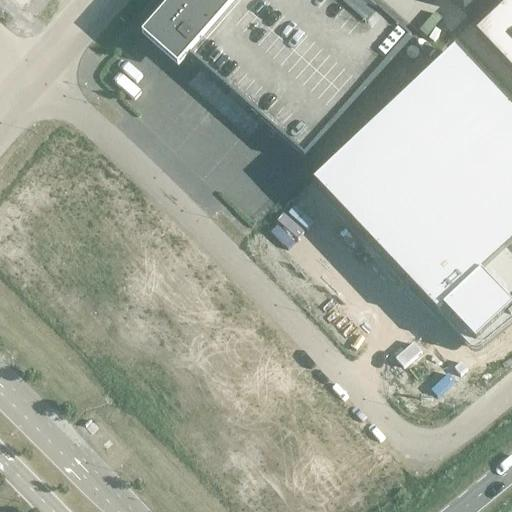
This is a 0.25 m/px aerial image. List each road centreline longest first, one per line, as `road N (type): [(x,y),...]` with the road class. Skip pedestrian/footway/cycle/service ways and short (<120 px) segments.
road 1 (unclassified): [(511,390),(462,430),(425,447),(400,436),(136,167),(45,87)]
road 2 (unknown): [(322,0),(368,56),(354,96),(260,15),(246,17),(224,47),(230,72),(296,133),(320,136)]
road 3 (tertiary): [(129,511),(0,384)]
